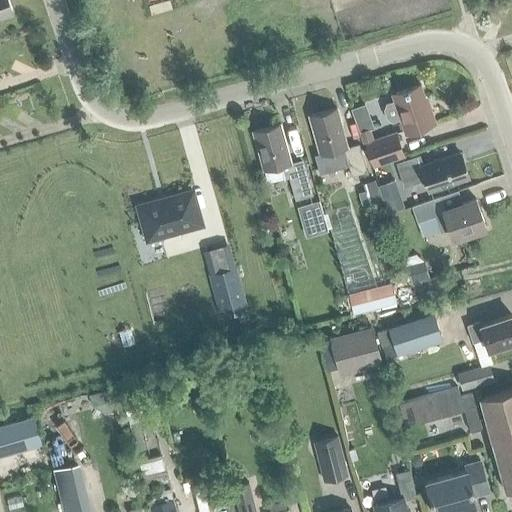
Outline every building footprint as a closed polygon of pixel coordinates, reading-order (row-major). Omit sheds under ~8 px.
[(0,0),(0,17),(11,14),(6,0),(0,0)] [(383,112),(386,120),(391,123),(399,120),(404,135),(436,124),(431,110),(428,111),(420,86),(390,96),(393,104),(385,106),(383,112)] [(336,109),(308,117),(319,155),(314,156),(319,175),(348,167),(351,177),(366,173),(359,150),(348,153),(336,109)] [(352,116),(361,143),(373,139),(369,129),(366,130),(360,113),(352,116)] [(280,126),(253,133),(264,172),(267,181),(273,183),(284,180),(284,181),(290,180),(296,202),(312,197),(303,166),(292,169),(280,126)] [(365,144),(374,168),(402,157),(394,134),(365,144)] [(425,180),(428,191),(467,179),(459,154),(421,167),(418,157),(397,165),(404,187),(425,180)] [(373,181),(363,184),(366,191),(375,188),(373,181)] [(392,187),(382,190),(386,202),(396,199),(392,187)] [(190,192),(180,195),(138,207),(148,239),(201,224),(194,201),(192,194),(191,192),(190,192)] [(474,200),(444,210),(440,198),(411,207),(417,223),(434,217),(439,233),(448,230),(451,239),(484,228),(474,200)] [(317,202),(294,208),(297,218),(320,212),(317,202)] [(421,261),(404,267),(410,284),(427,278),(421,261)] [(244,306),(233,267),(210,274),(221,312),(244,306)] [(346,296),(350,314),(394,303),(390,284),(346,296)] [(335,298),(338,311),(349,309),(346,295),(335,298)] [(430,312),(383,328),(393,355),(439,339),(430,312)] [(480,326),(479,323),(467,326),(472,344),(484,340),(487,351),(511,343),(511,322),(510,316),(480,326)] [(373,327),(330,337),(338,366),(380,356),(373,327)] [(457,373),(462,390),(494,381),(489,364),(457,373)] [(405,428),(464,411),(470,433),(481,429),(480,426),(487,424),(485,417),(478,419),(472,394),(460,397),(457,387),(398,404),(405,428)] [(487,424),(506,490),(504,491),(505,492),(506,492),(507,492),(511,490),(511,389),(480,399),(485,417),(487,424)] [(126,405),(124,405),(127,419),(147,412),(147,414),(151,412),(151,411),(147,400),(127,407),(126,405)] [(30,415),(0,422),(0,452),(37,442),(30,415)] [(313,442),(323,482),(347,476),(338,436),(313,442)] [(162,455),(141,460),(144,472),(165,467),(162,455)] [(211,456),(203,458),(205,468),(214,466),(211,456)] [(425,481),(433,511),(449,511),(476,505),(474,496),(488,492),(480,460),(464,464),(466,470),(425,481)] [(92,511),(81,464),(55,470),(64,511),(92,511)] [(408,470),(394,474),(400,498),(401,501),(404,500),(415,498),(408,470)] [(234,487),(240,511),(253,511),(246,484),(234,487)] [(148,506),(149,511),(176,511),(173,499),(148,506)] [(288,511),(288,510),(286,510),(284,502),(269,506),(270,511),(288,511)]
